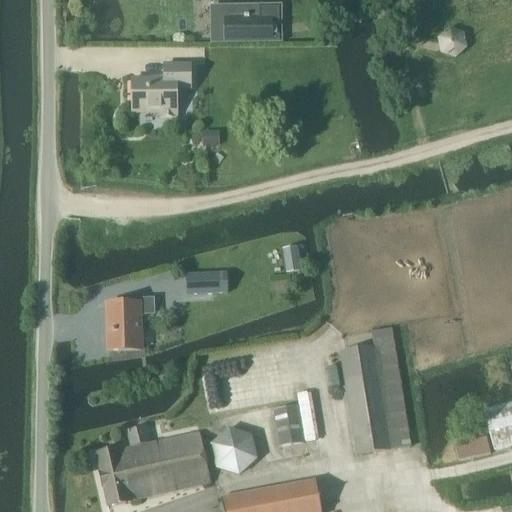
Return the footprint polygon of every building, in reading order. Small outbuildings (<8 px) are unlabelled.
[(225,44),(266,43),(281,43),(281,6),(255,6),(255,19),(224,20),(225,44)] [(176,90),(190,90),(190,66),(164,66),(164,80),(131,81),(132,111),(159,111),(159,118),(176,118),(176,90)] [(185,298),(227,296),(226,275),(185,276),(185,298)] [(139,316),(153,316),(152,302),(134,302),(135,306),(107,307),(108,353),(140,352),(139,316)] [(356,458),(389,453),(410,449),(391,331),(370,335),(372,348),(339,354),(356,458)] [(511,404),(483,412),(491,446),(493,453),(511,448),(511,404)] [(278,449),(302,446),(296,408),(272,412),(278,449)] [(198,436),(148,447),(144,430),(127,434),(130,451),(119,453),(118,451),(95,457),(107,509),(130,504),(130,502),(209,484),(198,436)] [(256,462),(251,437),(227,430),(209,447),(215,471),(238,478),(256,462)] [(222,511),(319,511),(315,482),(220,499),(222,511)]
